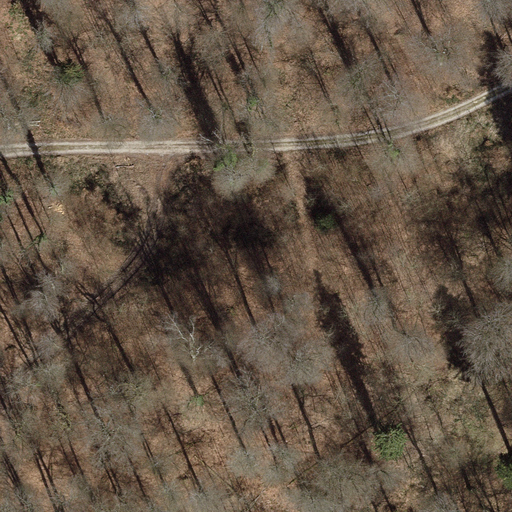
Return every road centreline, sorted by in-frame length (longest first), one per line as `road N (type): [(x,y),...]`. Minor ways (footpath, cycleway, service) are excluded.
road 1 (track): [(0,156),(381,140),(465,113),(511,87)]
road 2 (track): [(0,396),(60,348),(130,272),(162,209),(163,152)]
